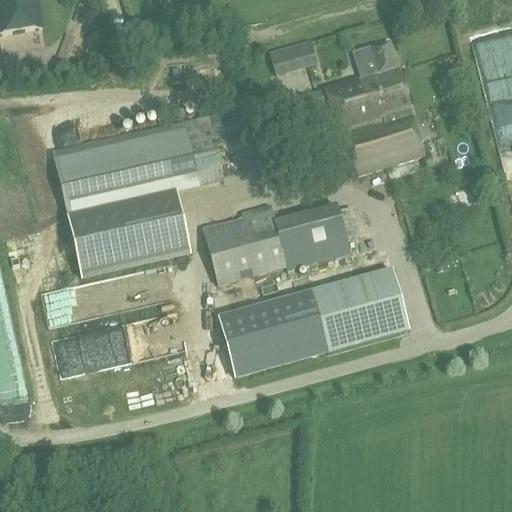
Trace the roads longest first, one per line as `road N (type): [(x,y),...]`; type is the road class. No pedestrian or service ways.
road 1 (unclassified): [(511,318),(147,422),(0,441)]
road 2 (track): [(338,184),(260,116),(226,99),(102,94),(0,105)]
